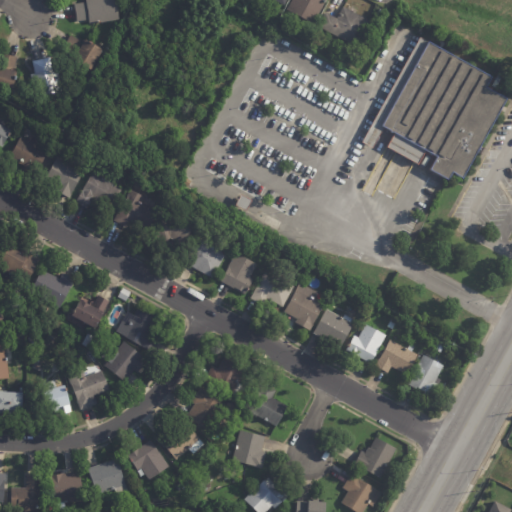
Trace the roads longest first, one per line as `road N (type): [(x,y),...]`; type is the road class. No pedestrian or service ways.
road 1 (residential): [(454,449),(0,199)]
road 2 (residential): [(204,312),(173,371),(131,415),(76,441),(0,441)]
road 3 (secondary): [(511,345),(419,511)]
